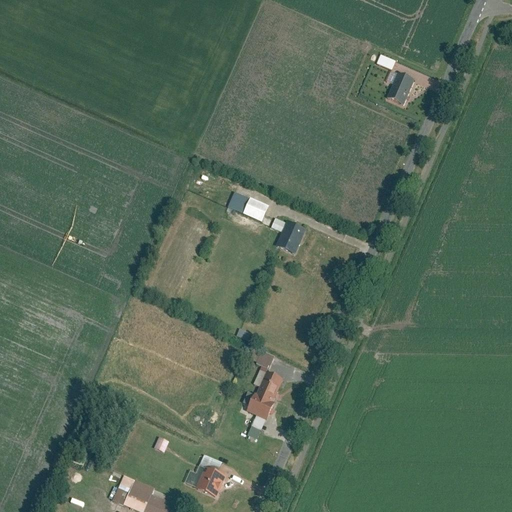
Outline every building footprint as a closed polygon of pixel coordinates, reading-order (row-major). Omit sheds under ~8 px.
[(375,55),(371,66),(388,74),(393,62),(375,55)] [(397,76),(386,106),(399,111),(411,81),(397,76)] [(227,210),(262,224),(268,208),(234,194),(227,210)] [(280,234),(285,224),(275,220),(270,230),(280,234)] [(297,257),(306,235),(287,228),(279,251),(297,257)] [(236,342),(246,347),(250,339),(241,334),(236,342)] [(269,371),(274,358),(261,353),(256,365),(269,371)] [(266,425),(283,385),(257,374),(252,388),(258,390),(255,398),(248,395),(241,410),(250,413),(248,417),(266,425)] [(212,418),(219,397),(213,395),(207,416),(212,418)] [(154,450),(164,454),(169,443),(159,439),(154,450)] [(205,474),(197,495),(217,503),(225,483),(205,474)] [(134,490),(125,511),(168,511),(171,505),(134,490)]
